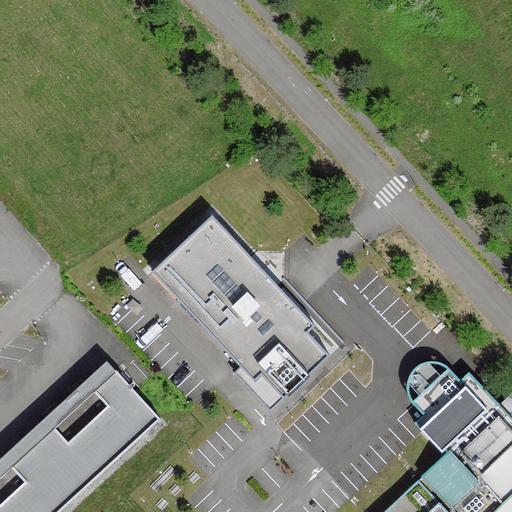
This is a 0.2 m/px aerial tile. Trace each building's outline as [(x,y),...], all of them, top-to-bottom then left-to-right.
[(283,304),(290,298),(214,216),(180,247),(187,254),(213,230),(283,304)] [(187,254),(180,247),(153,272),(242,367),(278,406),(325,363),(303,340),(310,333),(317,327),(290,298),(283,304),(213,230),(187,254)] [(332,356),(310,333),(303,340),(325,363),(332,356)] [(278,406),(242,367),(235,373),(272,412),(278,406)] [(0,511),(62,511),(163,420),(119,371),(97,391),(85,378),(71,392),(76,398),(65,408),(59,402),(44,416),(56,429),(15,467),(3,454),(0,456),(0,511)] [(511,511),(511,406),(504,398),(428,470),(467,511),(511,511)] [(428,470),(382,511),(461,511),(465,509),(428,470)]
